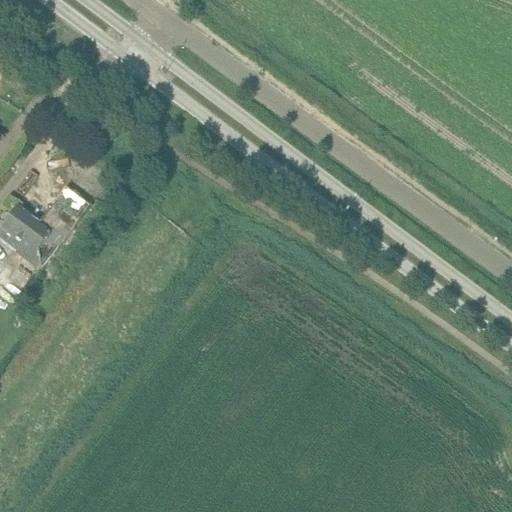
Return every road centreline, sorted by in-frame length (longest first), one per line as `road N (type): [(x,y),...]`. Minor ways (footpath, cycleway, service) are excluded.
road 1 (secondary): [(127,58),(511,354)]
road 2 (secondary): [(511,324),(143,41)]
road 3 (unclassified): [(511,277),(164,18)]
